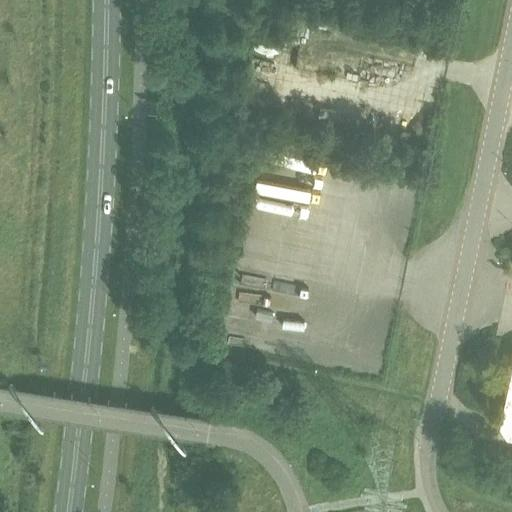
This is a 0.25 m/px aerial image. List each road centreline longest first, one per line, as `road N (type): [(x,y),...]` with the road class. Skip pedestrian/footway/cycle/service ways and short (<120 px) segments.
road 1 (primary): [(72,511),(88,380),(107,0)]
road 2 (unclassified): [(435,416),(511,41)]
